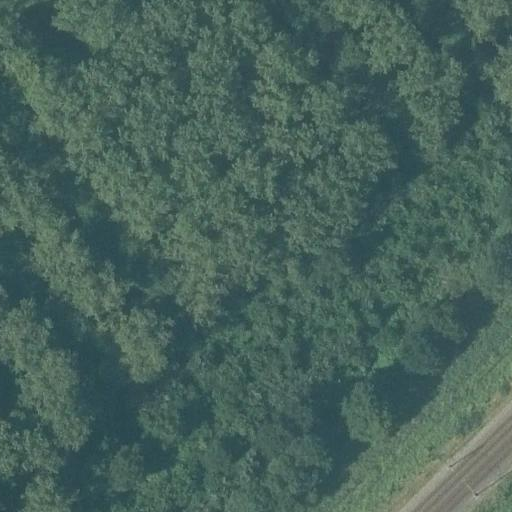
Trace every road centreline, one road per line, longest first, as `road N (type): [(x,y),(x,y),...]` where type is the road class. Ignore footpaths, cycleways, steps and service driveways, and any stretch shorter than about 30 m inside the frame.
road 1 (track): [(305,511),(511,313)]
road 2 (track): [(357,511),(511,360)]
